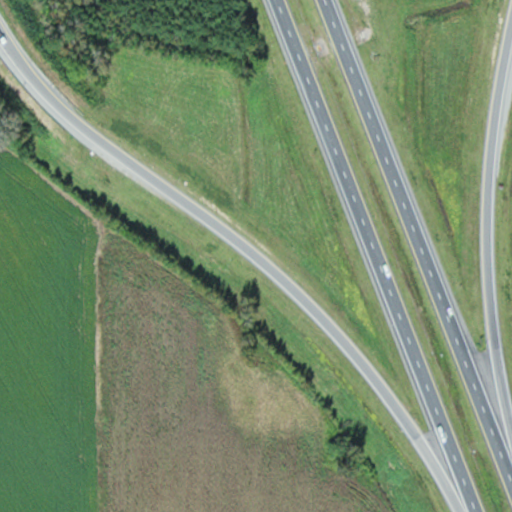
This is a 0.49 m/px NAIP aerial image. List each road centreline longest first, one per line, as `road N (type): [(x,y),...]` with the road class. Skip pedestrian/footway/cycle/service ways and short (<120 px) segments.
road 1 (motorway): [(0,29),(79,125),(228,231),(337,332),(384,385),(463,511)]
road 2 (motorway): [(276,0),(473,511)]
road 3 (motorway): [(511,478),(325,0)]
road 4 (motorway): [(511,429),(490,247),(498,103),(511,28)]
